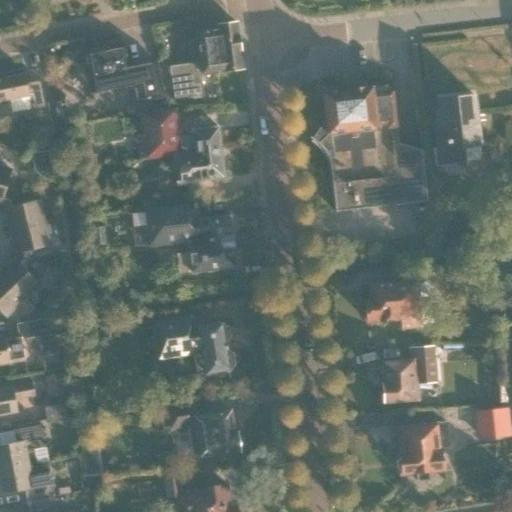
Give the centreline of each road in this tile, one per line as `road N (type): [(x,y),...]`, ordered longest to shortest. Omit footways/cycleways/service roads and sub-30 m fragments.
road 1 (residential): [(318,511),(263,43)]
road 2 (residential): [(263,43),(511,13)]
road 3 (residential): [(0,48),(238,0)]
